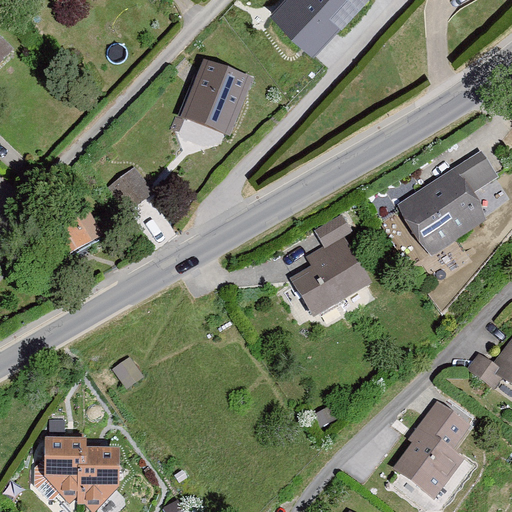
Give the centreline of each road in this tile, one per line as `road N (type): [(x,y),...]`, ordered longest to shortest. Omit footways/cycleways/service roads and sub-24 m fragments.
road 1 (tertiary): [(511,62),(457,103),(0,366)]
road 2 (residential): [(0,227),(218,0)]
road 3 (residential): [(511,292),(316,484),(298,511)]
